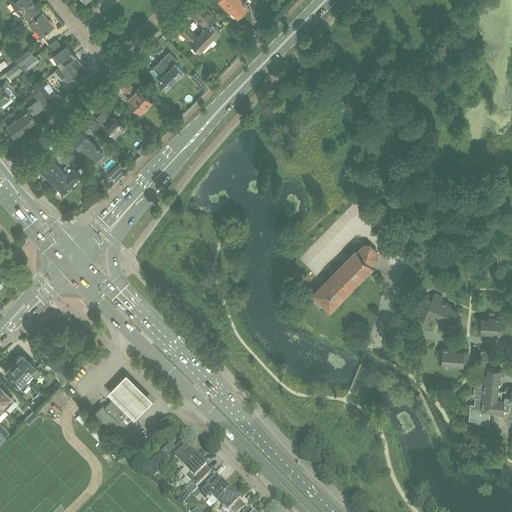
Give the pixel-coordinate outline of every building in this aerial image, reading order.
[(23,13),(27,18),(38,10),(34,5),(35,4),(32,0),(12,0),(11,1),(21,15),(23,13)] [(219,0),(230,11),(231,10),(237,16),(248,6),(241,0),(219,0)] [(184,25),(179,31),(199,51),(214,36),(215,37),(220,33),(210,23),(215,18),(212,15),(213,13),(204,5),(192,17),(204,29),(197,37),(184,25)] [(41,14),(38,10),(27,18),(30,22),(29,23),(34,31),(36,29),(41,36),(53,26),(42,13),(41,14)] [(164,34),(169,39),(174,34),(169,29),(164,34)] [(61,65),(60,65),(61,66),(75,55),(67,44),(53,55),(61,65)] [(214,45),(205,52),(209,57),(218,50),(214,45)] [(17,63),(21,67),(35,56),(29,49),(15,60),(17,63)] [(154,66),(150,71),(156,78),(158,75),(160,77),(157,79),(166,88),(183,71),(174,62),(174,61),(166,53),(154,66)] [(21,67),(25,72),(40,60),(36,55),(21,67)] [(57,68),(55,70),(62,79),(64,77),(68,82),(77,75),(78,78),(86,69),(86,68),(85,69),(78,60),(79,60),(79,59),(78,59),(75,55),(61,66),(60,65),(57,68)] [(5,72),(10,79),(23,70),(20,67),(21,67),(17,63),(5,72)] [(130,96),(127,99),(140,113),(151,102),(137,88),(135,90),(126,81),(120,86),(130,96)] [(5,82),(2,85),(0,86),(0,108),(2,107),(0,103),(10,95),(13,99),(16,96),(10,89),(5,82)] [(41,82),(36,86),(38,89),(40,92),(45,88),(50,85),(48,82),(44,85),(41,82)] [(57,93),(50,85),(45,88),(52,97),(57,93)] [(47,101),(52,97),(45,88),(40,92),(47,101)] [(42,105),(47,101),(40,92),(38,89),(33,94),(29,97),(30,100),(28,101),(33,107),(35,106),(37,109),(42,105)] [(277,102),(284,107),(288,103),(282,97),(277,102)] [(35,119),(32,115),(35,113),(29,106),(16,117),(18,119),(7,127),(15,136),(17,138),(21,134),(20,132),(35,119)] [(114,115),(111,118),(103,110),(95,119),(103,126),(104,125),(115,135),(124,126),(114,115)] [(87,122),(86,122),(93,129),(95,131),(96,130),(101,125),(92,117),(87,122)] [(81,127),(80,128),(82,131),(87,135),(88,133),(92,129),(93,129),(86,122),(81,127)] [(82,131),(72,141),(79,147),(93,161),(95,158),(103,151),(87,135),(82,131)] [(66,163),(67,164),(70,161),(73,158),(60,146),(56,150),(68,161),(66,163)] [(63,161),(66,165),(67,164),(66,163),(68,161),(56,150),(52,154),(60,164),(63,161)] [(47,176),(51,179),(62,168),(53,159),(42,170),(43,172),(42,173),(46,177),(47,176)] [(79,176),(67,164),(66,165),(62,168),(51,179),(63,191),(74,180),(79,176)] [(81,202),(86,208),(95,199),(90,194),(81,202)] [(377,257),(377,253),(369,245),(364,245),(357,252),(355,251),(313,293),(329,309),(371,266),(370,265),(377,257)] [(310,267),(315,260),(309,256),(305,264),(310,267)] [(402,280),(400,287),(413,290),(415,283),(402,280)] [(416,314),(428,319),(431,312),(441,316),(440,318),(452,323),(457,310),(450,307),(451,305),(441,301),(443,296),(434,293),(431,299),(425,297),(423,303),(420,302),(416,314)] [(480,332),(493,333),(493,331),(501,331),(502,317),(489,316),(489,319),(481,318),(481,319),(477,318),(476,329),(480,329),(480,332)] [(455,349),(452,349),(442,348),(442,350),(437,350),(437,358),(441,359),(441,361),(449,362),(449,364),(462,365),(462,363),(467,363),(467,352),(463,352),(455,351),(455,349)] [(490,351),(481,350),(480,360),(490,361),(490,351)] [(23,354),(14,363),(29,378),(32,374),(35,376),(37,376),(40,374),(40,371),(23,354)] [(18,384),(19,386),(21,388),(23,389),(28,384),(25,381),(29,378),(14,363),(5,372),(18,384)] [(511,386),(505,386),(504,391),(497,390),(498,382),(500,382),(501,369),(488,367),(487,376),(485,375),(484,382),(476,382),(476,388),(474,387),(473,396),(475,396),(474,404),(470,404),(469,420),(478,420),(478,423),(488,424),(489,411),(495,412),(495,409),(506,410),(511,416),(511,433),(511,446),(511,386)] [(125,378),(107,397),(134,423),(152,404),(125,378)] [(34,383),(31,386),(38,392),(41,389),(34,383)] [(0,384),(0,403),(5,409),(14,399),(11,396),(11,395),(0,384)] [(102,419),(111,428),(112,429),(129,412),(114,397),(98,414),(95,412),(93,415),(100,421),(102,419)] [(38,415),(33,410),(29,414),(24,419),(29,424),(38,415)] [(0,422),(0,432),(6,437),(10,433),(0,422)] [(183,449),(178,444),(165,457),(161,453),(144,469),(153,479),(170,462),(175,467),(179,463),(184,468),(197,456),(186,445),(183,449)] [(184,468),(189,474),(186,477),(196,487),(206,476),(201,471),(207,466),(197,456),(184,468)] [(212,497),(218,502),(230,489),(220,479),(216,484),(211,479),(199,490),(202,493),(201,495),(207,500),(209,500),(212,497)] [(218,502),(223,507),(220,511),(237,511),(241,509),(236,504),(241,499),(230,489),(218,502)]
